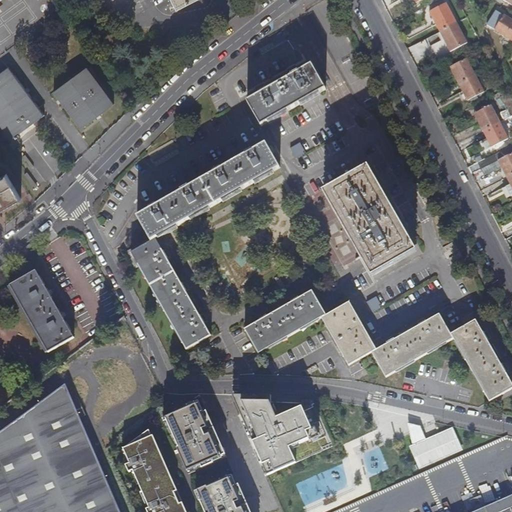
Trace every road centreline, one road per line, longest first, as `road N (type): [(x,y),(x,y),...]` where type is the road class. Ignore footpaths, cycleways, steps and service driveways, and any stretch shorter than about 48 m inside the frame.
road 1 (residential): [(70,200),(89,218),(176,382),(319,387),(511,427)]
road 2 (residential): [(363,0),(511,289)]
road 3 (tertiary): [(70,200),(184,82),(287,0)]
